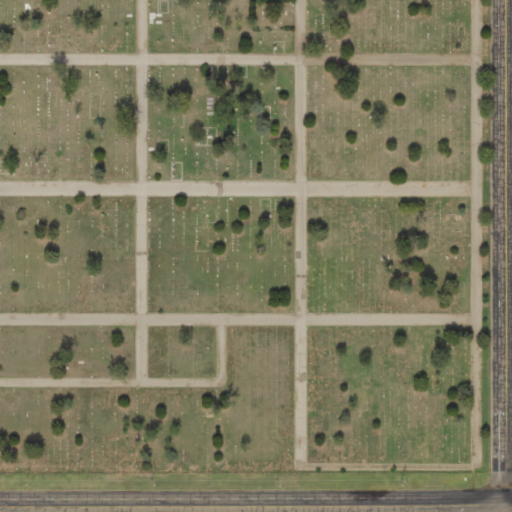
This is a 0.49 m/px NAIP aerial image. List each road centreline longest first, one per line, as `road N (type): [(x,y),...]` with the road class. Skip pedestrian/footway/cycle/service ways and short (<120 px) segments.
road 1 (tertiary): [(503,0),(502,510)]
road 2 (secondary): [(0,510),(502,510)]
